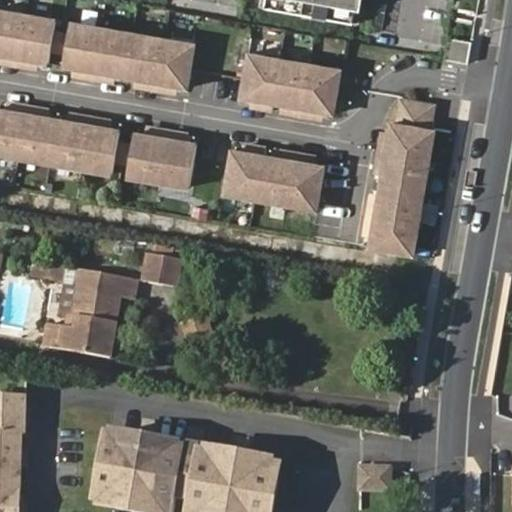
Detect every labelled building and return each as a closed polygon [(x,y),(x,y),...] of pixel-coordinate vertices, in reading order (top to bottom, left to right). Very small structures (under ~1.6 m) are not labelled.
[(363,0),(261,0),(259,11),(358,29),(363,0)] [(53,23),(0,13),(0,67),(28,72),(29,64),(45,68),(53,23)] [(192,48),(68,26),(59,70),(75,73),(74,80),(105,86),(106,78),(138,84),(137,92),(167,97),(169,90),(185,93),(192,48)] [(452,34),(445,56),(467,62),(473,41),(452,34)] [(338,74),(246,58),(238,102),(254,105),(253,112),(269,115),(270,107),(284,111),(283,118),(313,123),(314,116),(331,118),(338,74)] [(432,108),(397,101),(393,126),(388,126),(386,141),(378,140),(373,170),(380,171),(375,203),(367,202),(362,233),(369,233),(366,249),(411,256),(433,133),(428,132),(432,108)] [(0,158),(108,178),(116,134),(101,131),(102,123),(72,118),(71,125),(39,120),(40,112),(9,107),(8,115),(0,112),(0,158)] [(179,137),(148,131),(147,140),(131,137),(123,181),(185,192),(193,148),(177,145),(179,137)] [(313,215),(320,171),(305,167),(306,160),(276,154),(274,163),(260,160),(261,152),(246,149),(244,157),(229,154),(221,198),(313,215)] [(140,280),(171,286),(176,257),(145,251),(140,280)] [(52,323),(48,346),(106,357),(117,296),(130,298),(134,277),(77,267),(69,312),(74,313),(71,327),(62,325),(52,323)] [(63,311),(62,325),(71,327),(74,313),(69,312),(63,311)] [(39,344),(48,346),(52,323),(43,322),(39,344)] [(0,397),(0,511),(15,511),(18,433),(21,433),(22,398),(0,397)] [(266,511),(275,462),(104,432),(92,498),(170,511),(266,511)] [(395,493),(396,465),(362,464),(361,491),(395,493)]
